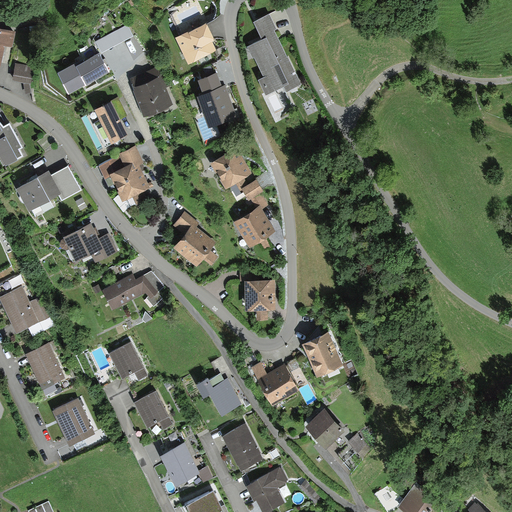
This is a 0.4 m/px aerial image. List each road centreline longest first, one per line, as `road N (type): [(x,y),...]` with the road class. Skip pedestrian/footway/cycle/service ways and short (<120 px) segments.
road 1 (residential): [(165,267),(257,343),(277,342),(292,317),(287,202),(242,86),(229,19),(235,0)]
road 2 (residential): [(165,267),(277,437),(316,483),(360,509)]
road 3 (unclassified): [(344,130),(432,267),(511,325)]
road 4 (residential): [(0,94),(59,131),(142,245)]
road 5 (residential): [(344,130),(383,80),(403,69),(425,66),(475,83),(511,80)]
road 6 (residential): [(142,245),(161,218),(164,184),(122,77)]
road 7 (residential): [(289,0),(304,57),(344,130)]
road 8 (residential): [(108,383),(168,511)]
